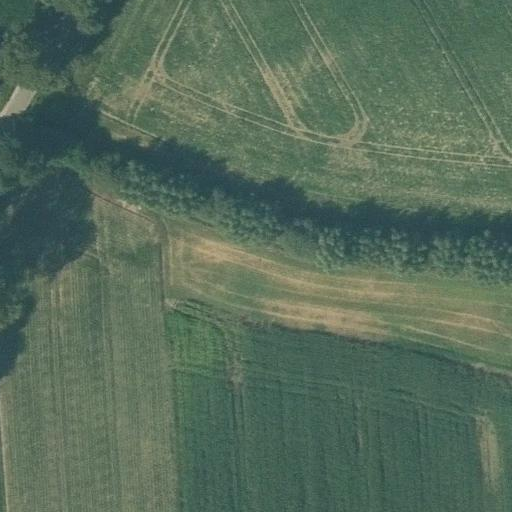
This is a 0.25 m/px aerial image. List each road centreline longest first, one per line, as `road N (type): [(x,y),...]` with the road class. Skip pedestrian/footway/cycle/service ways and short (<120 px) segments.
road 1 (track): [(7,123),(129,196),(273,246),(346,263),(511,279)]
road 2 (unclassified): [(73,0),(0,137)]
